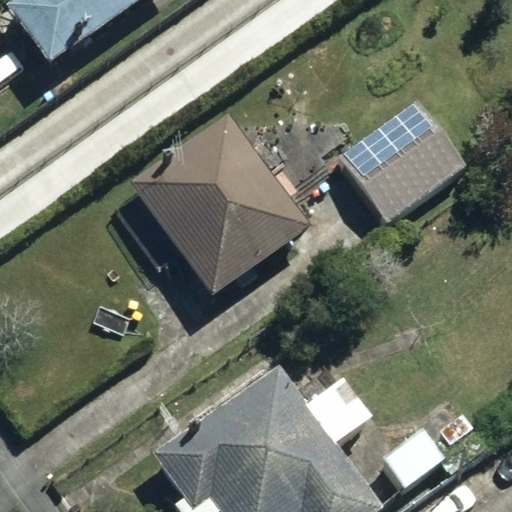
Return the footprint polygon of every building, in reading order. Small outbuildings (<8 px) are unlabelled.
[(0,30),(43,85),(150,0),(28,0),(31,3),(0,26),(0,30)] [(381,238),(461,181),(411,111),(331,168),(381,238)] [(224,129),(216,135),(125,202),(207,313),(302,242),(259,185),(281,169),(260,141),(243,154),(224,129)] [(362,511),(327,461),(363,437),(335,396),(300,420),(273,380),(178,445),(186,456),(149,481),(170,511),(362,511)] [(397,506),(441,474),(417,442),(374,474),(397,506)]
